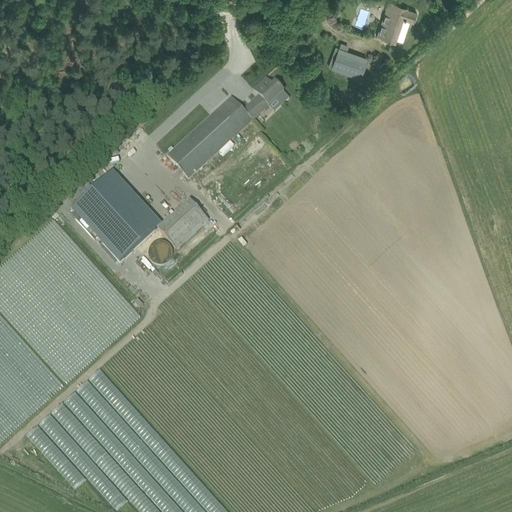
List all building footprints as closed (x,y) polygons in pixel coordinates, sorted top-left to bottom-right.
[(379,35),(385,37),(390,39),(389,40),(391,40),(391,39),(395,41),(396,38),(403,41),(410,20),(413,21),(416,13),(397,7),(398,5),(390,3),(379,35)] [(364,28),(371,12),(363,9),(356,25),(364,28)] [(335,50),(329,66),(333,67),(332,69),(361,79),(368,62),(335,50)] [(259,98),(243,113),(252,122),(268,107),(267,106),(281,93),(282,94),(282,93),(277,88),(274,85),(271,87),(265,81),(254,92),(259,98)] [(187,181),(252,122),(243,113),(231,99),(166,158),(187,181)] [(105,154),(112,161),(119,155),(123,159),(137,147),(127,135),(105,154)] [(106,179),(71,211),(82,224),(102,205),(107,210),(121,197),(122,197),(121,197),(122,198),(123,197),(106,179)] [(248,188),(237,193),(239,198),(250,194),(248,188)] [(99,371),(26,438),(75,492),(87,480),(116,511),(117,511),(128,502),(137,511),(226,511),(205,488),(204,489),(193,499),(166,470),(163,471),(158,475),(152,477),(128,451),(123,437),(129,435),(125,423),(118,415),(119,413),(130,409),(128,402),(99,371)]
